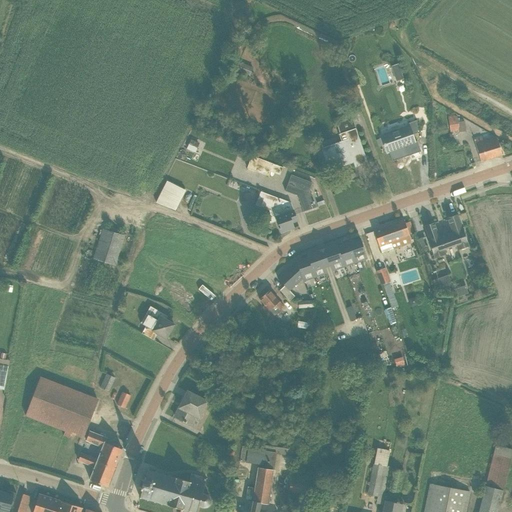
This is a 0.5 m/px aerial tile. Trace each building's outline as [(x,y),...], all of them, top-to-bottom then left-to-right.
[(395,81),(403,79),(398,64),(390,66),(395,81)] [(355,168),(367,164),(349,112),(337,116),(339,122),(336,123),(337,126),(336,126),(339,134),(338,135),(341,142),(321,149),(329,172),(353,163),(355,168)] [(458,116),(445,117),(445,129),(458,128),(458,116)] [(383,145),(386,153),(415,142),(412,135),(417,133),(416,120),(407,124),(408,125),(380,135),(381,138),(375,140),(378,147),(383,145)] [(481,137),(473,140),(480,162),(502,155),(497,140),(495,137),(482,141),(481,137)] [(186,149),(194,153),(199,144),(191,139),(186,149)] [(283,165),(291,160),(286,152),(278,157),(283,165)] [(279,175),(282,167),(251,156),(247,168),(268,176),(270,172),(279,175)] [(312,182),(291,175),(285,192),(298,196),(303,212),(315,208),(309,188),(312,182)] [(185,191),(166,181),(155,203),(175,211),(185,191)] [(290,203),(260,192),(255,206),(269,211),(267,216),(270,224),(277,221),(280,232),(293,228),(291,223),(296,221),(290,203)] [(319,213),(327,210),(324,202),(317,205),(319,213)] [(461,229),(457,215),(447,218),(452,233),(438,237),(433,223),(424,226),(428,240),(428,241),(432,254),(434,259),(446,255),(444,250),(455,246),(457,251),(469,247),(467,242),(462,229),(461,229)] [(403,220),(373,231),(381,254),(411,243),(408,234),(413,232),(410,222),(405,223),(403,220)] [(102,229),(92,259),(115,265),(124,236),(102,229)] [(417,239),(420,248),(421,248),(424,255),(429,253),(427,246),(425,246),(422,237),(417,239)] [(348,243),(355,263),(367,259),(359,238),(348,243)] [(355,263),(348,243),(337,246),(344,267),(355,263)] [(332,271),(344,267),(337,246),(336,244),(326,248),(316,251),(306,255),(307,257),(314,278),(326,273),(324,268),(330,266),(332,271)] [(210,256),(195,290),(201,292),(196,302),(200,304),(202,300),(208,302),(216,282),(226,286),(234,266),(210,256)] [(295,261),(296,261),(302,279),(303,282),(314,278),(307,257),(295,261)] [(296,261),(277,279),(284,286),(279,290),(289,301),(294,296),(289,291),(302,279),(296,261)] [(388,282),(390,281),(385,268),(375,272),(380,285),(381,284),(388,282)] [(435,290),(451,284),(448,275),(432,281),(435,290)] [(398,306),(388,282),(381,284),(382,287),(383,287),(392,308),(398,306)] [(456,297),(467,294),(465,286),(454,290),(456,297)] [(262,307),(267,312),(268,312),(273,315),(283,307),(269,291),(258,299),(264,306),(262,307)] [(410,307),(418,304),(416,297),(408,299),(410,307)] [(313,300),(298,302),(299,309),(314,308),(313,300)] [(214,303),(209,305),(212,313),(217,310),(214,303)] [(166,338),(174,325),(165,320),(167,316),(150,306),(140,323),(146,326),(141,334),(153,340),(157,334),(166,338)] [(79,326),(88,326),(88,316),(79,316),(79,326)] [(238,363),(248,364),(250,345),(241,344),(238,363)] [(0,389),(4,390),(9,361),(5,360),(6,354),(1,353),(0,356),(0,389)] [(388,366),(396,363),(394,355),(385,358),(388,366)] [(100,388),(108,392),(115,378),(107,374),(100,388)] [(97,401),(40,378),(25,416),(82,438),(97,401)] [(209,401),(186,390),(172,417),(192,427),(196,420),(198,422),(209,401)] [(125,408),(130,396),(122,392),(116,405),(125,408)] [(239,462),(258,464),(258,467),(257,467),(252,501),(267,504),(269,504),(276,453),(294,456),(296,442),(287,441),(286,448),(265,445),(264,449),(242,446),(244,430),(235,429),(230,468),(238,469),(239,462)] [(96,460),(115,468),(122,449),(105,443),(107,438),(90,431),(85,441),(101,447),(96,460)] [(511,452),(511,449),(495,446),(477,511),(497,511),(503,490),(502,490),(511,452)] [(373,464),(366,495),(377,496),(376,503),(383,505),(383,500),(384,500),(390,466),(387,466),(390,451),(377,448),(374,464),(373,464)] [(352,470),(359,471),(363,453),(356,452),(352,470)] [(107,487),(115,468),(96,460),(81,453),(78,461),(94,467),(89,480),(107,487)] [(139,485),(138,487),(141,488),(140,490),(141,490),(139,498),(145,498),(146,500),(147,500),(149,500),(152,500),(153,502),(154,502),(156,502),(159,502),(160,504),(161,504),(163,504),(166,504),(167,505),(180,509),(179,511),(196,511),(198,507),(203,508),(205,508),(208,507),(210,505),(210,504),(211,501),(211,499),(211,498),(210,497),(208,495),(202,493),(206,478),(191,474),(189,480),(147,469),(145,477),(144,476),(143,478),(141,478),(141,479),(143,480),(141,486),(139,485)] [(229,469),(229,479),(238,479),(238,469),(229,469)] [(390,470),(387,487),(399,489),(403,472),(390,470)] [(288,494),(315,498),(318,479),(292,475),(289,492),(288,494)] [(235,491),(245,492),(246,483),(237,482),(235,491)] [(430,484),(424,511),(464,511),(468,492),(430,484)] [(319,499),(343,503),(345,490),(321,486),(319,499)] [(0,511),(9,511),(12,502),(14,502),(16,493),(7,491),(6,492),(0,490),(0,511)] [(286,507),(288,494),(289,492),(281,491),(279,506),(286,507)] [(17,511),(25,511),(30,496),(23,494),(17,511)] [(80,511),(82,508),(39,494),(33,511),(80,511)] [(265,511),(267,504),(252,501),(249,511),(285,511),(286,507),(279,506),(277,511),(265,511)] [(384,501),(382,511),(400,511),(402,505),(384,501)]
